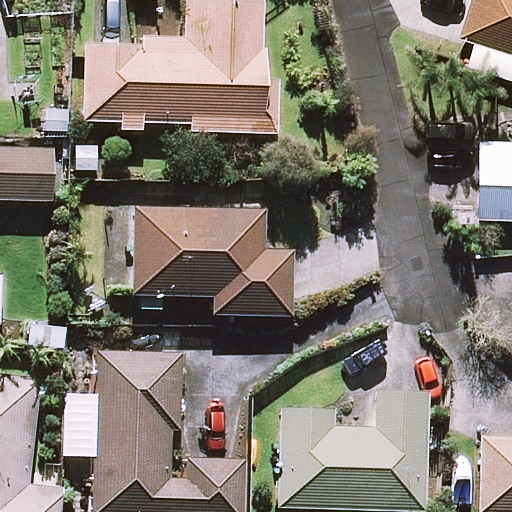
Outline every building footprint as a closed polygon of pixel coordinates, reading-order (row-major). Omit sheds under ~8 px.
[(258,0),(181,0),(181,44),(82,43),(81,121),(180,122),(180,131),(272,132),(273,84),(258,84),(258,0)] [(511,0),(468,0),(458,35),(511,51),(511,0)] [(511,138),(481,138),(478,214),(511,215),(511,138)] [(99,141),(69,139),(67,175),(96,177),(99,141)] [(49,150),(0,148),(0,199),(46,201),(49,150)] [(260,251),(261,209),(131,205),(129,293),(210,295),(209,314),(287,316),(289,252),(260,251)] [(176,354),(93,351),(92,395),(62,394),(60,455),(90,455),(88,511),(237,511),(239,458),(173,456),(176,354)] [(34,380),(0,376),(0,511),(54,511),(57,488),(23,485),(34,380)] [(423,392),(369,390),(368,429),(327,427),(328,407),(278,405),(275,506),(419,511),(423,392)] [(511,430),(478,428),(474,510),(511,511),(511,430)]
